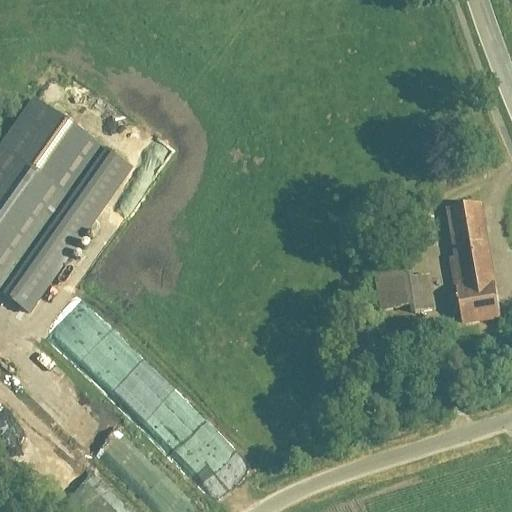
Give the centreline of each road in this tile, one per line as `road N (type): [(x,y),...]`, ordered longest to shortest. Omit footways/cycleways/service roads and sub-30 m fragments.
road 1 (residential): [(495,190),(453,201),(436,215),(447,325),(421,336),(457,439)]
road 2 (unclassified): [(457,439),(284,497),(262,511)]
